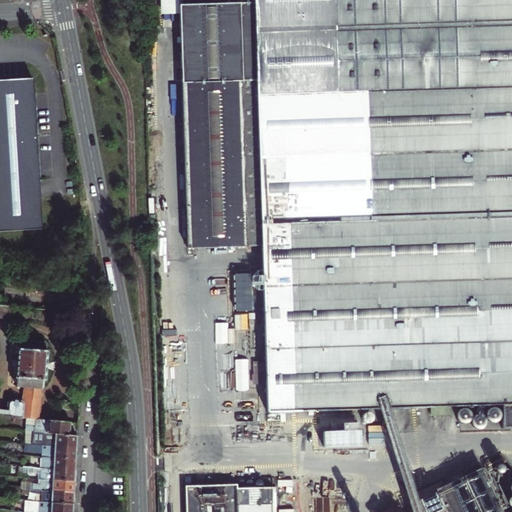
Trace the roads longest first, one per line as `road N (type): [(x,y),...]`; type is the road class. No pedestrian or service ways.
road 1 (secondary): [(139,511),(131,370),(63,10)]
road 2 (residential): [(86,511),(94,359)]
